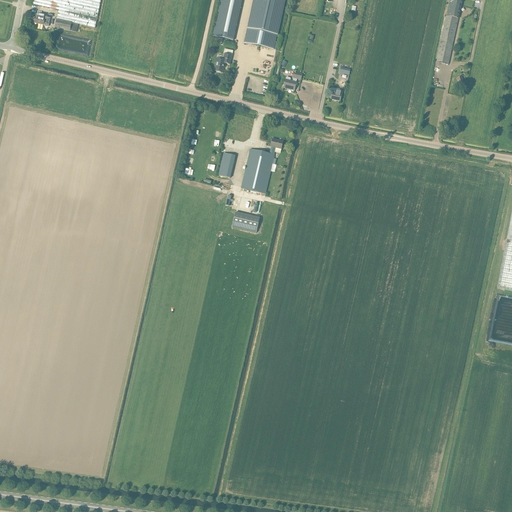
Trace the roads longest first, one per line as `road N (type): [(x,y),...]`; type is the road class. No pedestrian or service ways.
road 1 (tertiary): [(511,159),(11,48)]
road 2 (primary): [(130,511),(0,494)]
